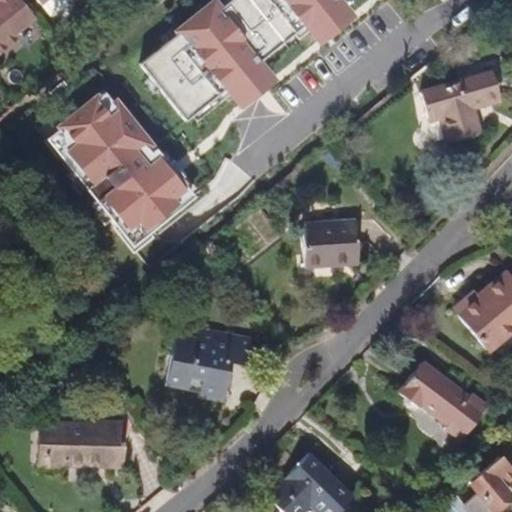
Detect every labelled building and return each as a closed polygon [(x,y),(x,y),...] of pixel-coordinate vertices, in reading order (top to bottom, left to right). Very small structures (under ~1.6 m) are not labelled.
[(0,0),(0,52),(19,37),(16,33),(34,18),(19,0),(0,0)] [(36,0),(40,4),(50,16),(68,0),(36,0)] [(229,0),(219,9),(214,3),(137,65),(183,122),(224,89),(228,94),(248,79),(255,73),(259,79),(265,73),(257,62),(303,25),(308,31),(327,15),(334,10),(338,15),(345,10),(336,0),(229,0)] [(327,15),(308,31),(316,42),(336,26),(327,15)] [(409,82),(432,64),(414,43),(391,61),(409,82)] [(472,71),(473,77),(485,73),(484,67),(472,71)] [(420,93),(426,117),(443,112),(451,141),(480,132),(473,109),(471,104),(499,95),(492,71),(485,73),(473,77),(420,93)] [(248,79),(228,94),(237,105),(257,90),(248,79)] [(130,248),(189,201),(179,189),(183,186),(162,160),(158,163),(103,94),(50,136),(63,152),(57,157),(130,248)] [(471,104),(473,109),(501,101),(499,95),(471,104)] [(426,117),(428,122),(439,119),(446,142),(451,141),(443,112),(426,117)] [(357,263),(354,221),(300,225),(303,267),(357,263)] [(210,243),(200,251),(207,260),(217,251),(210,243)] [(486,351),(511,330),(511,278),(507,272),(477,297),(456,315),(486,351)] [(140,299),(133,290),(125,296),(132,306),(140,299)] [(456,315),(477,297),(474,293),(452,310),(456,315)] [(175,333),(164,386),(199,393),(198,398),(223,403),(231,363),(246,366),(252,338),(197,327),(195,337),(175,333)] [(421,362),(398,393),(417,407),(419,404),(446,425),(444,428),(461,440),(486,407),(469,394),(468,397),(421,362)] [(122,467),(123,423),(103,422),(103,425),(43,423),(42,468),(60,469),(60,465),(122,467)] [(352,497),(308,453),(308,454),(307,454),(305,456),(349,500),(352,497)] [(337,511),(349,500),(305,456),(265,496),(281,511),(301,511),(311,503),(319,511),(337,511)] [(454,493),(444,502),(451,511),(485,511),(491,507),(492,508),(509,493),(505,488),(502,484),(506,480),(511,475),(511,472),(498,456),(468,481),(477,493),(464,504),(454,493)] [(440,505),(431,511),(451,511),(444,502),(440,505)]
